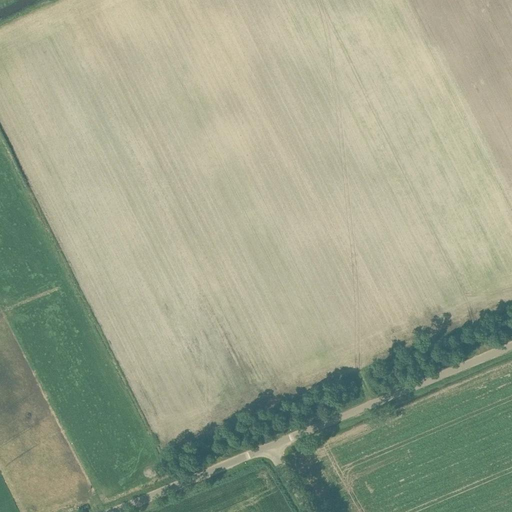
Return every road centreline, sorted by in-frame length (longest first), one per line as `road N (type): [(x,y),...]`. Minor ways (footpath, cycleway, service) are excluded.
road 1 (unclassified): [(270,446),(511,345)]
road 2 (unclassified): [(114,511),(270,446)]
